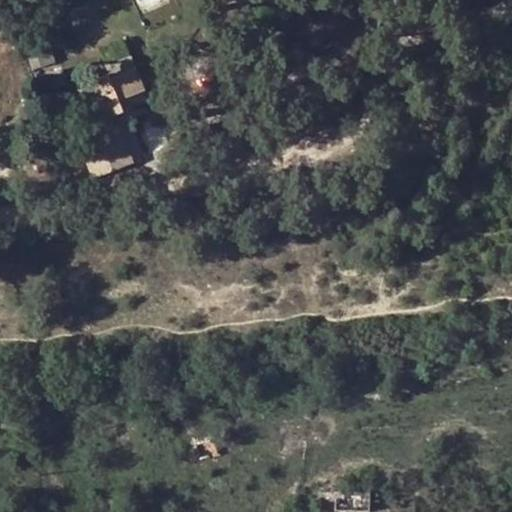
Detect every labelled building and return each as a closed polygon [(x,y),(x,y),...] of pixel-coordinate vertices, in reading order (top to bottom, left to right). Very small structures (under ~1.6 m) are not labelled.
[(47,90),(60,86),(66,83),(60,68),(41,76),(47,90)] [(110,127),(106,118),(112,115),(149,101),(136,68),(112,78),(110,73),(79,85),(94,123),(95,122),(99,133),(80,141),(95,177),(133,162),(118,124),(116,125),(110,127)] [(60,86),(47,90),(51,101),(64,96),(60,86)] [(110,127),(116,125),(112,115),(106,118),(110,127)] [(190,147),(215,136),(210,125),(186,136),(190,147)] [(215,136),(190,147),(193,151),(217,141),(215,136)] [(165,148),(169,161),(181,158),(179,145),(165,148)] [(195,443),(199,458),(219,453),(214,438),(195,443)] [(336,507),(336,490),(320,489),(320,506),(336,507)] [(336,490),(336,507),(371,508),(371,490),(336,490)]
